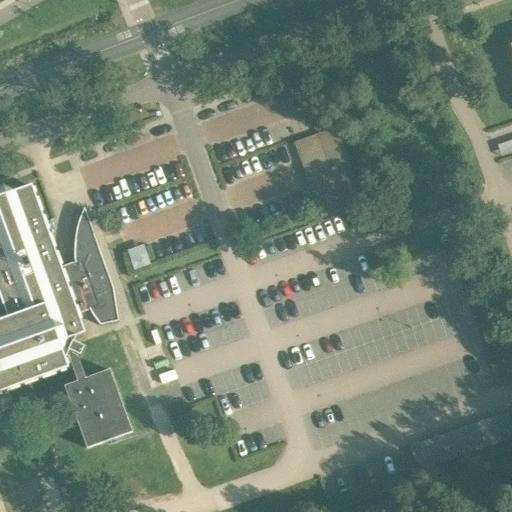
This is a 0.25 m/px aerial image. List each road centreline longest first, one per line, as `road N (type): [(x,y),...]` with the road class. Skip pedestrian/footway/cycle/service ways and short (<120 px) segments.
road 1 (unclassified): [(169,84),(397,0)]
road 2 (unclassified): [(0,146),(169,84)]
